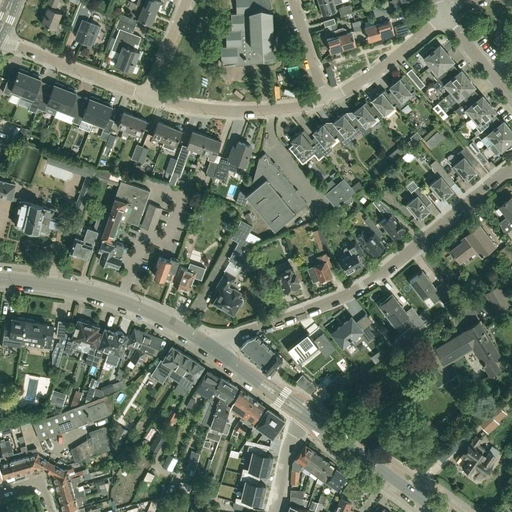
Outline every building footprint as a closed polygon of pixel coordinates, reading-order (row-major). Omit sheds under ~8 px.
[(62,12),(56,10),(59,1),(63,3),(64,0),(69,0),(79,4),(80,0),(48,0),(46,6),(48,7),(41,23),(56,28),(62,12)] [(138,5),(142,7),(155,12),(159,0),(136,0),(135,3),(135,4),(138,5)] [(268,10),(270,4),(270,3),(269,0),(236,0),(236,13),(231,14),(231,30),(226,30),(226,46),(220,46),(221,63),(243,62),(243,64),(275,60),(274,53),(271,46),(273,45),(273,43),(273,44),(272,37),(273,37),(273,36),(272,36),(272,29),(273,29),(273,28),(272,28),(272,21),(273,21),(272,20),(271,13),(272,13),(272,11),(268,10)] [(336,9),(334,4),(342,2),(341,0),(323,0),(318,2),(322,13),(336,9)] [(391,0),(386,2),(388,8),(393,9),(404,6),(402,0),(391,0)] [(84,11),(88,12),(90,5),(80,2),(74,19),(80,21),(84,11)] [(352,12),(351,12),(349,5),(338,8),(340,16),(352,12)] [(377,23),(381,37),(393,33),(389,19),(383,21),(379,9),(374,5),(371,6),(377,23)] [(142,7),(137,19),(150,24),(155,12),(142,7)] [(135,25),(136,25),(137,21),(136,20),(121,14),(119,19),(134,25),(135,25)] [(342,27),(337,29),(334,17),(333,18),(342,49),(355,44),(351,31),(346,32),(345,29),(342,27)] [(342,49),(333,18),(323,21),(325,26),(330,25),(332,31),(331,31),(333,37),(326,39),(330,52),(342,49)] [(135,34),(133,33),(135,26),(136,25),(135,25),(134,25),(119,19),(116,27),(120,28),(112,50),(119,53),(115,64),(131,70),(136,57),(139,58),(142,52),(139,50),(132,48),(134,43),(137,45),(141,36),(135,34)] [(100,26),(87,21),(83,20),(76,38),(93,44),(100,26)] [(381,37),(377,23),(365,27),(369,40),(381,37)] [(447,52),(444,49),(442,51),(438,46),(435,48),(434,47),(432,47),(430,47),(428,48),(427,50),(426,52),(426,54),(427,55),(424,58),(430,65),(428,67),(429,67),(447,52)] [(451,58),(447,52),(429,67),(435,75),(433,76),(438,81),(455,66),(449,59),(451,58)] [(450,92),(468,78),(463,72),(461,74),(455,66),(438,81),(442,86),(443,85),(450,92)] [(419,78),(411,68),(406,72),(415,82),(419,78)] [(20,98),(30,73),(20,69),(19,70),(18,70),(18,71),(17,74),(16,73),(16,75),(14,82),(8,79),(3,92),(9,95),(10,92),(21,96),(20,98)] [(41,77),(30,73),(20,98),(31,102),(28,109),(36,112),(37,108),(43,93),(36,90),(40,81),(41,79),(41,80),(41,79),(40,79),(41,77)] [(394,80),(393,83),(390,86),(393,90),(388,93),(388,94),(396,104),(400,110),(408,104),(408,103),(407,103),(405,98),(414,90),(402,76),(397,80),(394,80)] [(419,78),(415,82),(420,88),(424,84),(419,78)] [(465,101),(476,92),(471,85),(472,83),(468,78),(450,92),(457,101),(461,97),(465,101)] [(37,108),(44,110),(46,106),(57,110),(66,86),(55,82),(54,84),(53,84),(54,84),(53,86),(49,95),(43,93),(37,108)] [(66,86),(57,110),(74,116),(72,121),(73,121),(78,106),(72,104),(76,94),(76,93),(77,93),(76,92),(77,91),(66,86)] [(388,93),(384,89),(379,94),(376,93),(376,96),(372,99),(375,103),(370,107),(377,116),(379,118),(396,104),(388,94),(388,93)] [(489,103),(484,97),(482,99),(476,92),(465,101),(469,106),(464,110),(471,118),(489,103)] [(82,119),(92,123),(101,100),(90,96),(89,98),(89,97),(89,98),(89,99),(85,109),(78,106),(73,121),(80,124),(82,119)] [(112,104),(101,100),(92,123),(103,128),(102,130),(109,133),(114,120),(107,118),(111,107),(112,107),(112,106),(111,106),(112,104)] [(370,107),(366,101),(360,106),(357,105),(357,108),(353,111),(356,115),(352,119),(351,119),(358,126),(357,126),(364,135),(373,128),(370,122),(377,116),(370,107)] [(494,108),(489,103),(471,118),(481,131),(488,125),(498,117),(492,110),(494,108)] [(117,126),(129,131),(135,116),(123,111),(117,126)] [(352,119),(346,112),(340,116),(337,116),(337,119),(333,122),(336,125),(332,129),(331,129),(337,136),(344,145),(352,139),(351,139),(349,133),(357,126),(358,126),(351,119),(352,119)] [(135,116),(129,131),(135,133),(141,135),(146,120),(135,116)] [(498,117),(488,125),(492,130),(481,139),(487,147),(489,145),(489,146),(499,138),(510,128),(505,123),(503,124),(498,117)] [(152,136),(163,140),(169,126),(157,121),(152,136)] [(317,126),(317,129),(313,132),(316,135),(312,139),(311,139),(315,144),(324,155),(324,156),(332,149),(331,149),(329,143),(337,136),(331,129),(332,129),(325,122),(320,126),(317,126)] [(181,130),(169,126),(163,140),(165,141),(163,146),(174,150),(176,145),(175,145),(181,130)] [(511,140),(511,134),(511,133),(511,132),(511,130),(510,128),(499,138),(489,146),(494,152),(496,152),(498,151),(499,151),(503,147),(505,149),(507,149),(509,148),(510,147),(511,146),(511,144),(511,140)] [(312,139),(303,129),(298,134),(295,134),(295,136),(291,140),(294,143),(289,147),(302,164),(314,154),(318,160),(324,155),(315,144),(311,139),(312,139)] [(186,146),(201,151),(206,136),(192,130),(186,146)] [(116,136),(110,134),(106,145),(112,148),(116,136)] [(205,174),(213,177),(215,170),(218,163),(213,161),(220,140),(206,136),(201,151),(205,152),(203,157),(210,160),(205,174)] [(436,142),(431,136),(425,142),(430,147),(436,142)] [(0,160),(4,161),(10,146),(0,141),(0,160)] [(215,170),(222,172),(226,173),(231,160),(244,165),(251,146),(238,142),(236,147),(233,146),(228,159),(220,156),(218,163),(215,170)] [(136,161),(142,146),(136,144),(130,158),(136,161)] [(148,149),(142,146),(136,161),(142,163),(148,149)] [(188,148),(181,146),(171,174),(178,176),(188,148)] [(451,166),(463,181),(469,176),(471,176),(472,174),(475,170),(473,167),(478,163),(465,147),(457,153),(457,154),(458,153),(460,159),(451,166)] [(479,150),(475,154),(483,164),(488,160),(479,150)] [(307,203),(265,153),(259,158),(250,191),(245,195),(274,230),(307,203)] [(391,163),(396,159),(391,153),(387,157),(391,163)] [(176,160),(176,159),(170,157),(165,172),(171,174),(176,160)] [(428,186),(440,200),(445,196),(448,196),(448,193),(452,190),(449,186),(455,182),(436,159),(430,164),(437,178),(428,186)] [(97,169),(95,175),(94,176),(108,181),(111,172),(97,169)] [(73,213),(80,215),(86,200),(95,175),(87,172),(77,200),(73,213)] [(144,177),(155,183),(156,178),(145,175),(144,177)] [(349,185),(344,178),(324,194),(330,201),(349,185)] [(109,213),(102,235),(104,235),(99,248),(103,249),(99,258),(100,259),(100,261),(107,263),(107,261),(108,262),(109,261),(118,264),(121,255),(120,255),(123,245),(122,245),(123,243),(116,241),(115,243),(111,241),(114,233),(116,234),(117,230),(115,229),(119,218),(136,223),(137,224),(149,190),(135,185),(121,180),(113,201),(109,213)] [(0,196),(12,200),(15,185),(0,181),(0,196)] [(349,185),(330,201),(335,207),(356,193),(364,187),(359,181),(351,187),(349,185)] [(457,182),(455,189),(463,191),(465,184),(457,182)] [(405,205),(417,219),(422,215),(425,215),(425,212),(429,209),(426,206),(431,201),(418,186),(411,192),(411,193),(411,192),(415,197),(405,205)] [(390,204),(393,200),(385,192),(381,196),(390,204)] [(511,197),(510,195),(497,206),(506,217),(499,223),(504,234),(511,227),(511,197)] [(380,201),(377,199),(374,201),(372,202),(382,213),(385,217),(380,221),(393,237),(403,229),(402,228),(403,228),(397,221),(396,221),(392,217),(396,213),(380,201)] [(26,226),(26,227),(25,228),(26,229),(26,230),(27,231),(27,232),(28,233),(29,233),(30,233),(31,234),(32,233),(33,233),(34,233),(35,232),(36,232),(36,231),(37,230),(37,229),(38,229),(40,229),(39,232),(41,233),(42,233),(43,233),(45,233),(46,233),(47,231),(49,231),(50,225),(58,227),(60,217),(52,215),(54,208),(20,200),(20,202),(15,223),(16,224),(17,227),(21,228),(23,226),(23,225),(25,226),(24,226),(26,226)] [(149,203),(141,226),(154,230),(161,208),(149,203)] [(79,224),(75,234),(70,250),(71,251),(72,254),(76,255),(78,253),(79,253),(88,256),(92,244),(98,246),(102,235),(109,213),(100,210),(93,229),(79,224)] [(228,260),(230,261),(242,267),(254,244),(245,239),(252,226),(241,220),(231,238),(238,242),(228,260)] [(481,255),(494,245),(479,224),(465,235),(468,238),(450,251),(453,255),(452,255),(454,257),(459,263),(476,249),(481,255)] [(364,231),(357,237),(369,252),(371,250),(375,254),(384,246),(379,241),(381,239),(378,236),(382,233),(375,225),(372,228),(375,232),(369,237),(364,231)] [(323,227),(317,229),(323,249),(329,247),(323,227)] [(364,255),(359,246),(356,240),(344,247),(343,248),(343,250),(343,251),(346,255),(345,255),(344,255),(340,257),(340,258),(339,259),(347,272),(362,263),(359,258),(364,255)] [(511,260),(511,250),(508,243),(500,250),(506,264),(511,260)] [(320,281),(332,276),(328,267),(331,266),(326,253),(317,256),(320,263),(314,266),(307,269),(313,282),(319,279),(320,281)] [(171,258),(170,260),(159,256),(157,264),(156,263),(155,268),(157,269),(155,275),(156,276),(156,278),(161,280),(163,278),(164,279),(164,278),(171,281),(179,261),(178,260),(171,258)] [(278,275),(279,277),(278,277),(277,278),(277,279),(276,280),(276,281),(276,282),(277,282),(277,283),(278,283),(278,284),(279,284),(280,284),(281,284),(283,287),(281,288),(284,294),(292,291),(291,289),(296,287),(295,284),(298,282),(293,271),(299,269),(294,256),(288,258),(291,267),(285,270),(286,272),(278,275)] [(189,265),(187,269),(180,266),(173,284),(181,287),(182,289),(187,291),(189,290),(194,277),(201,279),(205,268),(197,265),(196,268),(189,265)] [(233,313),(237,305),(238,305),(239,306),(240,306),(240,305),(241,305),(242,305),(242,304),(243,303),(243,302),(243,301),(243,300),(242,299),(242,298),(237,295),(239,291),(229,285),(235,277),(226,272),(218,286),(222,288),(213,303),(221,309),(223,307),(233,313)] [(457,304),(441,283),(435,288),(422,272),(410,281),(423,298),(432,290),(448,310),(457,304)] [(496,313),(504,308),(510,305),(499,285),(484,294),(496,313)] [(427,327),(412,306),(405,311),(392,294),(379,304),(395,324),(404,317),(417,334),(427,327)] [(5,320),(2,336),(3,336),(1,345),(8,347),(8,345),(21,347),(26,318),(17,317),(17,319),(12,318),(12,321),(5,320)] [(342,346),(359,332),(367,342),(377,333),(370,323),(362,330),(352,317),(332,333),(342,346)] [(52,338),(54,327),(47,326),(47,324),(34,321),(35,320),(26,318),(21,347),(22,343),(52,349),(54,338),(52,338)] [(82,350),(91,323),(90,323),(89,321),(86,320),(84,321),(78,319),(72,337),(69,336),(64,351),(71,353),(73,347),(82,350)] [(52,363),(58,365),(64,344),(66,338),(68,322),(59,321),(57,336),(60,337),(58,343),(57,343),(54,351),(53,353),(52,363)] [(499,355),(479,322),(464,331),(464,332),(436,349),(445,364),(472,347),(483,365),(488,375),(481,380),(482,381),(492,375),(501,370),(494,358),(499,355)] [(94,354),(93,354),(102,327),(91,323),(82,350),(88,352),(85,362),(91,364),(94,354)] [(100,357),(102,351),(107,353),(107,355),(115,332),(105,328),(96,353),(96,354),(94,354),(91,364),(96,366),(100,357)] [(143,332),(134,328),(128,344),(127,344),(126,347),(130,349),(127,356),(131,358),(138,348),(144,332),(143,332)] [(116,331),(115,332),(107,355),(105,361),(116,365),(127,335),(122,333),(121,332),(117,331),(116,331)] [(162,339),(144,332),(138,348),(131,358),(130,360),(136,363),(139,365),(147,351),(154,354),(156,353),(162,339)] [(300,366),(300,365),(299,363),(318,348),(320,350),(327,344),(327,343),(326,344),(324,341),(324,340),(320,334),(313,340),(308,334),(309,333),(309,332),(291,346),(292,347),(295,350),(291,354),(291,353),(290,354),(300,366)] [(239,349),(247,356),(261,340),(256,336),(247,340),(239,349)] [(247,356),(254,362),(268,347),(261,340),(247,356)] [(168,375),(183,352),(182,352),(172,345),(162,361),(164,362),(159,369),(168,375)] [(254,362),(261,369),(275,353),(268,347),(254,362)] [(179,382),(193,358),(183,352),(168,375),(179,382)] [(275,353),(261,369),(267,374),(269,374),(282,360),(275,353)] [(189,388),(203,365),(193,359),(193,358),(179,382),(189,388)] [(207,370),(195,389),(209,397),(211,392),(221,376),(220,376),(219,377),(207,370)] [(294,383),(311,394),(316,388),(302,374),(294,383)] [(202,424),(209,426),(213,414),(216,404),(215,403),(229,381),(221,376),(211,392),(209,397),(208,401),(210,402),(202,424)] [(237,386),(229,381),(215,403),(216,404),(213,414),(209,426),(206,436),(218,440),(230,406),(226,405),(226,403),(237,386)] [(232,402),(230,407),(234,409),(233,411),(236,414),(238,412),(243,415),(243,416),(254,399),(240,390),(232,402)] [(190,407),(195,400),(191,398),(186,406),(190,407)] [(232,434),(237,436),(238,432),(245,422),(250,425),(264,406),(254,399),(243,416),(243,415),(233,429),(232,434)] [(93,419),(108,414),(104,401),(88,407),(93,419)] [(34,423),(40,439),(91,420),(85,403),(34,423)] [(498,405),(495,408),(488,413),(478,423),(486,432),(497,422),(495,420),(504,412),(498,405)] [(268,409),(255,427),(263,433),(276,414),(268,409)] [(284,420),(276,414),(263,433),(271,439),(281,425),(284,420)] [(167,431),(173,420),(168,416),(161,427),(167,431)] [(112,448),(104,427),(90,432),(97,453),(112,448)] [(24,440),(21,430),(16,431),(19,442),(24,440)] [(487,450),(483,454),(476,449),(477,448),(476,448),(481,440),(476,436),(462,456),(467,459),(463,465),(464,466),(463,467),(465,468),(465,467),(470,470),(470,471),(472,473),(472,472),(473,472),(475,477),(480,478),(481,478),(484,474),(485,474),(486,472),(490,472),(489,468),(491,466),(490,466),(496,458),(495,456),(499,451),(492,446),(488,451),(487,450)] [(24,472),(20,457),(18,452),(13,453),(9,440),(5,441),(7,446),(8,450),(15,475),(24,472)] [(272,456),(266,454),(259,452),(260,447),(254,446),(248,444),(247,450),(253,451),(251,460),(270,465),(272,456)] [(303,464),(313,450),(305,444),(292,462),(291,483),(298,483),(298,470),(302,464),(303,464)] [(18,452),(20,457),(24,472),(33,470),(27,450),(26,445),(20,447),(21,451),(18,452)] [(77,446),(71,449),(76,461),(82,459),(77,446)] [(46,469),(50,472),(53,473),(55,483),(70,478),(68,469),(64,471),(61,469),(54,465),(49,462),(39,456),(36,448),(27,450),(33,470),(42,467),(46,469)] [(0,457),(0,460),(1,463),(5,477),(15,475),(8,450),(2,452),(3,456),(0,457)] [(303,464),(310,470),(320,456),(313,450),(303,464)] [(168,456),(163,467),(171,470),(176,460),(168,456)] [(310,470),(317,475),(328,461),(320,456),(310,470)] [(270,465),(251,460),(249,469),(243,468),(241,473),(253,476),(254,471),(261,473),(268,474),(270,465)] [(323,485),(324,482),(336,467),(328,461),(317,475),(318,476),(316,482),(323,485)] [(324,482),(331,487),(332,485),(337,488),(346,475),(336,467),(324,482)] [(152,486),(157,474),(149,471),(144,483),(152,486)] [(194,477),(193,477),(182,473),(179,484),(190,487),(194,477)] [(246,481),(244,489),(263,494),(265,485),(259,483),(252,481),(253,476),(241,473),(240,479),(246,481)] [(55,483),(57,490),(58,492),(77,487),(76,482),(81,481),(79,476),(70,478),(55,483)] [(194,479),(191,488),(201,491),(204,482),(194,479)] [(77,487),(58,492),(60,501),(84,494),(83,489),(79,490),(77,487)] [(247,500),(254,502),(261,503),(263,494),(244,489),(242,498),(236,497),(234,502),(246,506),(247,500)] [(304,491),(291,491),(290,496),(302,499),(302,498),(304,491)] [(60,501),(63,510),(83,505),(82,500),(86,499),(84,494),(60,501)] [(326,496),(320,494),(317,502),(323,504),(326,496)] [(300,505),(302,499),(290,496),(290,502),(300,505)] [(186,500),(179,497),(176,509),(182,511),(186,500)] [(352,511),(353,511),(348,509),(350,503),(340,499),(334,511),(352,511)] [(309,509),(314,511),(316,506),(317,502),(312,500),(309,509)] [(249,507),(233,502),(232,509),(249,511),(249,507)]
